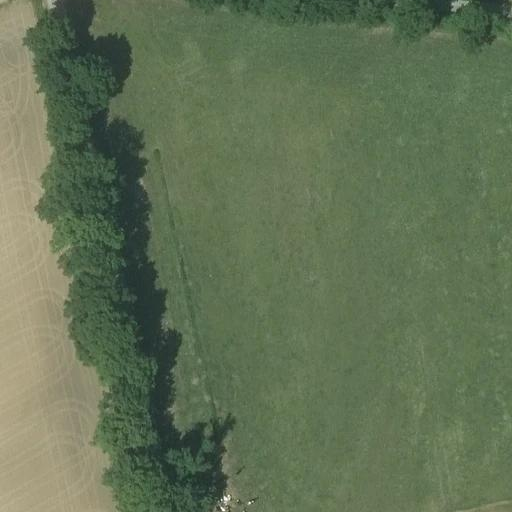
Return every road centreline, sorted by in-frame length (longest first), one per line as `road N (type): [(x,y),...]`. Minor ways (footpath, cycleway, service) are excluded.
road 1 (unclassified): [(166,511),(51,0)]
road 2 (unclassified): [(376,0),(511,12)]
